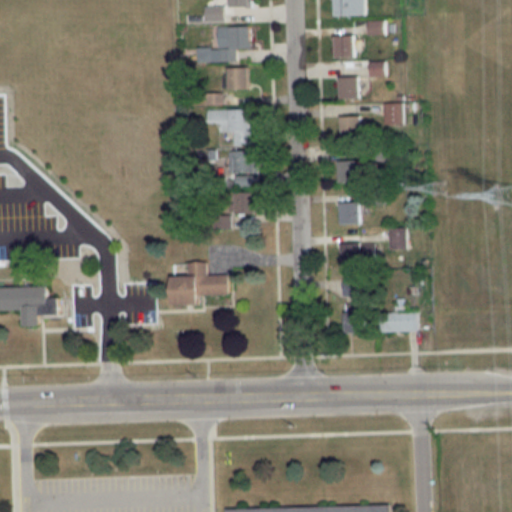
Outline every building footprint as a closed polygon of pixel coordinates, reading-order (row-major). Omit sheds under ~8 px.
[(213,0),(251,0),(252,6),(228,4),(225,20),(206,19),(204,4),(213,2),(213,0)] [(364,0),(364,12),(331,13),(331,0),(364,0)] [(367,18),(384,18),(385,33),(365,32),(367,18)] [(228,25),(247,23),(249,48),(237,49),(237,60),(195,60),(195,49),(230,45),(217,42),(219,24),(228,25)] [(331,33),(355,32),(353,56),(331,57),(331,33)] [(370,62),(370,73),(387,75),(385,58),(371,58),(370,62)] [(228,64),(251,63),(248,85),(225,85),(228,64)] [(338,75),(358,75),(362,95),(338,95),(338,75)] [(384,101),(405,101),(403,125),(384,126),(384,101)] [(207,106),(259,108),(256,146),(219,143),(220,127),(207,120),(204,104),(207,106)] [(341,114),(360,113),(361,136),(338,136),(341,114)] [(230,150),(262,148),(263,187),(233,187),(227,168),(230,150)] [(338,157),(359,156),(361,181),(337,180),(338,157)] [(388,186),(365,186),(365,204),(388,204),(388,186)] [(256,213),(256,191),(236,191),(236,213),(256,213)] [(338,197),(362,197),(361,224),(341,220),(338,197)] [(392,226),(408,226),(409,246),(389,246),(392,226)] [(365,264),(365,243),(343,243),(343,264),(365,264)] [(173,260),(206,260),(208,271),(230,272),(230,296),(194,302),(167,301),(167,276),(172,271),(173,260)] [(344,276),(344,294),(364,294),(364,276),(344,276)] [(47,285),(0,285),(0,307),(18,308),(20,328),(40,324),(40,317),(71,315),(72,294),(49,294),(47,285)] [(340,310),(364,308),(362,328),(342,331),(340,310)] [(390,309),(415,310),(421,326),(390,327),(390,309)]
